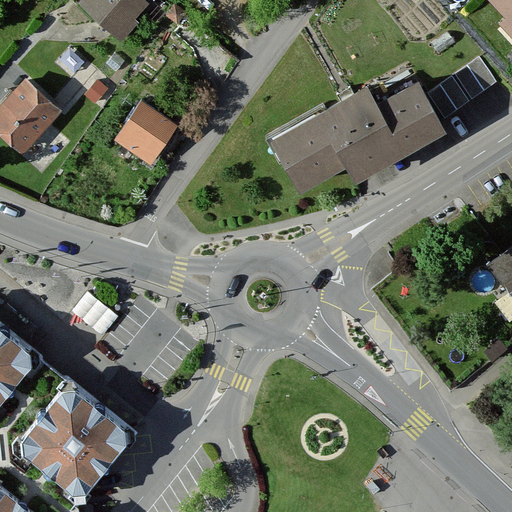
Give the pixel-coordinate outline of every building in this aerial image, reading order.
[(144,0),(82,0),(79,4),(118,38),(148,3),(144,0)] [(511,0),(485,0),(511,29),(511,0)] [(185,12),(173,4),(166,14),(178,22),(185,12)] [(480,56),(455,73),(472,97),(497,80),(480,56)] [(368,75),(267,132),(281,156),(285,153),(300,179),(347,153),(352,164),(382,147),(386,154),(441,123),(439,120),(425,94),(414,74),(379,94),(368,75)] [(451,75),(427,92),(443,116),(468,99),(451,75)] [(61,111),(25,80),(0,108),(0,133),(23,154),(61,111)] [(107,89),(97,80),(85,94),(95,103),(107,89)] [(175,126),(143,104),(119,140),(151,162),(175,126)] [(511,244),(490,261),(509,286),(511,289),(511,244)] [(87,287),(76,306),(101,321),(113,302),(87,287)] [(126,438),(135,426),(54,362),(0,318),(0,511),(66,511),(82,493),(96,476),(112,456),(126,438)]
